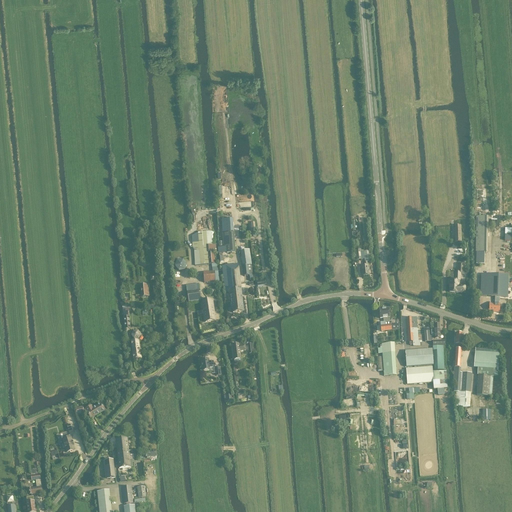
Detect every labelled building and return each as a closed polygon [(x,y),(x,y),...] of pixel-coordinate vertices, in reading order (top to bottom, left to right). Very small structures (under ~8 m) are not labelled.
[(233,232),(233,227),(233,219),(224,220),(222,220),(222,233),(233,232)] [(477,220),(477,229),(478,229),(485,229),(485,228),(485,220),(477,220)] [(193,248),(195,251),(196,266),(215,264),(214,252),(216,252),(216,245),(212,245),(212,232),(198,233),(199,243),(193,243),(193,248)] [(223,247),(227,247),(228,253),(236,252),(234,238),(234,233),(222,233),(223,247)] [(244,276),(251,275),(253,275),(249,250),(241,251),(242,257),(244,276)] [(364,262),(364,266),(362,266),(363,276),(369,276),(368,265),(367,263),(370,262),(369,251),(364,252),(365,262),(364,262)] [(477,253),(477,264),(484,265),(485,253),(477,253)] [(177,261),(175,267),(179,271),(185,270),(187,265),(183,260),(177,261)] [(448,280),(448,285),(450,285),(449,292),(466,293),(466,286),(459,285),(459,281),(460,281),(460,275),(464,275),(464,264),(458,264),(458,275),(455,275),(455,281),(448,280)] [(229,293),(229,295),(224,296),(225,301),(231,300),(232,308),(234,308),(234,307),(237,307),(237,306),(238,306),(238,302),(243,302),(238,265),(226,266),(223,267),(226,293),(229,293)] [(215,278),(219,278),(218,272),(204,273),(204,283),(216,282),(215,278)] [(508,297),(508,275),(488,275),(488,273),(482,273),(482,275),(481,275),(481,297),(495,297),(495,304),(489,304),(489,311),(496,311),(496,312),(500,313),(500,304),(499,304),(500,297),(508,297)] [(147,285),(141,285),(142,297),(148,297),(147,288),(150,288),(149,284),(147,285)] [(195,285),(187,286),(189,302),(202,300),(200,290),(196,291),(195,285)] [(203,311),(198,312),(198,315),(204,314),(205,322),(216,321),(213,300),(202,301),(203,311)] [(234,308),(232,308),(233,313),(244,312),(243,302),(238,302),(238,306),(237,306),(237,307),(234,307),(234,308)] [(123,308),(125,330),(131,329),(129,313),(131,313),(131,308),(123,308)] [(383,318),(383,323),(380,323),(381,326),(374,326),(374,333),(381,332),(392,331),(399,330),(399,324),(399,321),(394,322),(395,324),(391,324),(391,322),(390,322),(388,309),(379,310),(380,319),(383,318)] [(416,318),(407,319),(408,343),(409,343),(409,345),(410,346),(412,346),(413,347),(419,347),(419,342),(418,342),(416,318)] [(140,352),(139,340),(138,340),(138,339),(139,339),(141,335),(138,331),(133,331),(131,336),(134,340),(135,341),(131,342),(133,360),(141,359),(140,352)] [(233,345),(234,360),(235,364),(242,363),(240,352),(246,351),(245,345),(239,346),(239,344),(233,345)] [(380,349),(378,349),(378,354),(383,354),(383,357),(384,372),(384,377),(396,376),(394,345),(382,345),(382,346),(380,346),(380,349)] [(433,347),(432,347),(434,364),(434,370),(445,370),(444,351),(443,346),(433,347)] [(475,349),(474,368),(478,369),(477,376),(478,376),(477,396),(489,397),(490,377),(493,377),(497,377),(497,374),(498,374),(500,354),(499,354),(499,351),(475,349)] [(405,352),(406,368),(433,366),(432,350),(405,352)] [(203,371),(210,370),(210,372),(212,374),(216,374),(217,376),(220,376),(219,368),(215,368),(214,368),(213,362),(209,362),(209,359),(201,360),(203,371)] [(432,368),(406,370),(407,384),(432,383),(432,381),(433,381),(433,390),(438,389),(444,389),(447,389),(447,385),(446,371),(445,371),(432,372),(432,368)] [(454,372),(453,382),(455,382),(454,392),(470,393),(472,373),(460,372),(454,372)] [(456,392),(455,407),(470,408),(470,398),(465,398),(466,393),(456,392)] [(92,414),(94,417),(105,411),(101,404),(92,410),(91,407),(86,410),(89,416),(92,414)] [(83,407),(75,408),(76,415),(85,413),(83,407)] [(482,410),(482,420),(492,421),(493,410),(482,410)] [(64,444),(62,445),(63,449),(65,448),(67,453),(74,450),(71,438),(70,438),(70,435),(62,438),(63,440),(64,444)] [(127,439),(116,440),(118,456),(121,456),(129,455),(134,454),(133,451),(128,451),(127,439)] [(121,456),(118,456),(119,469),(130,468),(129,455),(121,456)] [(113,460),(105,461),(107,478),(114,478),(114,479),(115,479),(115,478),(113,460)] [(30,496),(40,494),(42,494),(40,474),(37,475),(37,476),(31,477),(32,481),(36,481),(36,487),(29,489),(30,496)] [(124,504),(127,503),(127,504),(130,504),(130,503),(133,503),(131,486),(122,487),(124,504)] [(137,487),(138,498),(146,497),(145,486),(137,487)] [(111,511),(109,490),(97,492),(99,511),(111,511)] [(28,502),(26,502),(27,511),(35,511),(34,501),(28,502)]
